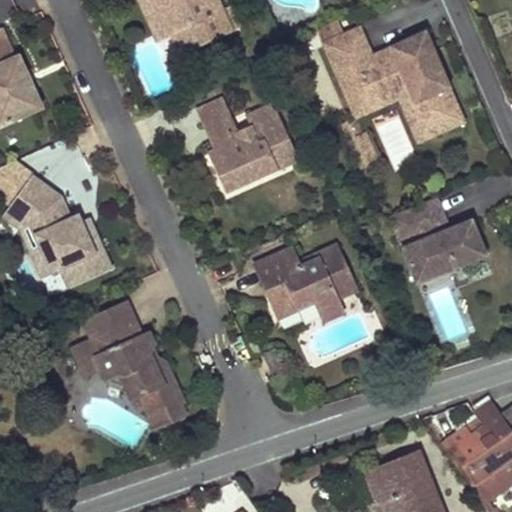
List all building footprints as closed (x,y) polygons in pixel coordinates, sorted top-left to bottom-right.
[(151,12),(145,0),(139,0),(158,41),(172,34),(165,18),(151,12)] [(145,0),(151,12),(165,18),(172,34),(181,53),(239,28),(235,18),(227,22),(222,10),(217,0),(145,0)] [(466,0),(489,51),(511,41),(511,34),(497,0),(466,0)] [(222,10),(227,22),(235,18),(230,6),(222,10)] [(360,26),(321,43),(349,108),(404,85),(428,139),(465,123),(432,47),(423,51),(416,35),(372,55),(360,26)] [(2,30),(0,31),(0,127),(42,108),(30,83),(26,85),(21,74),(26,72),(19,57),(15,59),(2,30)] [(30,83),(26,72),(21,74),(26,85),(30,83)] [(417,144),(428,139),(404,85),(349,108),(354,119),(398,101),(417,144)] [(197,111),(202,123),(229,111),(224,98),(197,111)] [(290,141),(273,104),(246,116),(250,126),(238,132),(229,111),(202,123),(215,150),(215,151),(217,151),(221,160),(212,164),(226,195),(279,171),(270,150),(290,141)] [(354,119),(348,122),(355,137),(360,134),(354,119)] [(360,134),(355,137),(368,167),(379,162),(365,132),(360,134)] [(299,162),(290,141),(270,150),(279,171),(299,162)] [(207,153),(212,164),(221,160),(217,151),(215,151),(215,150),(207,153)] [(33,176),(10,207),(27,219),(41,251),(38,252),(49,276),(61,271),(69,289),(113,269),(97,234),(89,237),(82,222),(79,216),(71,219),(62,197),(33,176)] [(434,199),(390,216),(401,243),(412,238),(415,244),(403,249),(417,283),(486,256),(472,221),(440,234),(439,232),(446,229),(434,199)] [(22,231),(32,255),(38,252),(41,251),(27,219),(10,207),(3,218),(22,231)] [(89,237),(97,234),(90,218),(82,222),(89,237)] [(255,267),(264,286),(273,282),(278,294),(269,298),(278,319),(315,303),(318,309),(338,300),(357,291),(337,247),(316,256),(318,261),(301,269),(299,264),(293,249),(255,267)] [(316,256),(299,264),(301,269),(318,261),(316,256)] [(318,309),(324,322),(344,314),(338,300),(318,309)] [(137,332),(141,334),(127,302),(119,306),(130,331),(136,329),(137,332)] [(152,348),(153,344),(153,341),(151,339),(148,338),(144,338),(141,334),(137,332),(136,329),(130,331),(119,306),(88,320),(96,338),(92,341),(73,349),(86,378),(101,371),(105,380),(119,374),(131,400),(140,396),(149,416),(180,402),(176,393),(179,391),(165,362),(160,359),(154,362),(149,351),(152,348)] [(92,341),(96,338),(88,320),(83,322),(92,341)] [(262,354),(272,375),(284,369),(275,348),(262,354)] [(105,380),(101,371),(86,378),(93,394),(109,387),(105,380)] [(453,449),(502,417),(491,402),(475,413),(479,420),(447,441),(453,449)] [(511,431),(511,409),(502,417),(511,431)] [(453,449),(475,482),(490,472),(500,487),(511,478),(511,431),(502,417),(453,449)] [(440,511),(418,454),(367,475),(380,510),(384,508),(385,511),(440,511)] [(482,504),(511,484),(511,478),(500,487),(490,472),(475,482),(479,489),(474,493),(482,504)]
